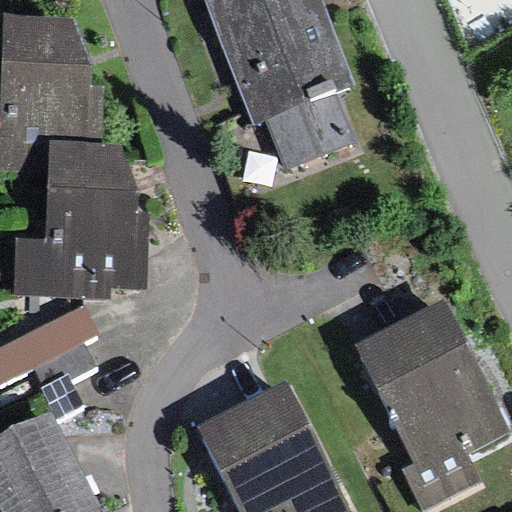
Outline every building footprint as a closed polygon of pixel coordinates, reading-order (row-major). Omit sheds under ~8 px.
[(318,0),(203,0),(252,130),(267,125),(285,174),(357,148),(337,94),(351,88),(318,0)] [(0,177),(49,180),(50,149),(103,151),(105,95),(91,94),(92,75),(77,29),(8,26),(4,134),(0,134),(0,177)] [(121,151),(103,151),(50,149),(49,180),(46,246),(17,245),(15,297),(111,301),(111,291),(147,293),(151,220),(137,220),(138,199),(121,151)] [(511,432),(449,307),(358,353),(415,467),(403,473),(422,511),(428,511),(485,484),(472,458),(511,438),(511,432)] [(85,310),(0,353),(0,385),(34,368),(48,393),(92,370),(79,346),(99,336),(85,310)] [(350,511),(289,391),(202,435),(240,511),(350,511)] [(0,448),(0,510),(1,511),(99,511),(53,422),(0,448)]
